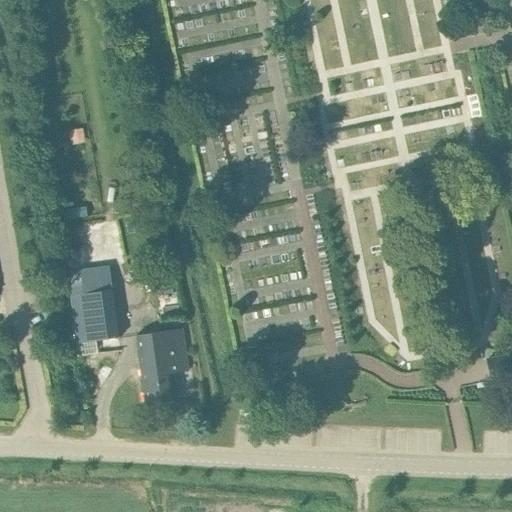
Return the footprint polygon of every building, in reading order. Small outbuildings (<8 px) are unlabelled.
[(353,0),(333,0),(336,22),(356,20),(353,0)] [(83,128),(69,131),(71,145),(85,143),(83,128)] [(69,296),(76,344),(120,338),(112,289),(110,268),(86,273),(88,293),(69,296)] [(182,329),(136,335),(146,405),(176,400),(172,373),(188,371),(182,329)] [(257,345),(263,378),(329,366),(323,332),(257,345)] [(511,356),(487,361),(491,381),(511,376),(511,356)]
